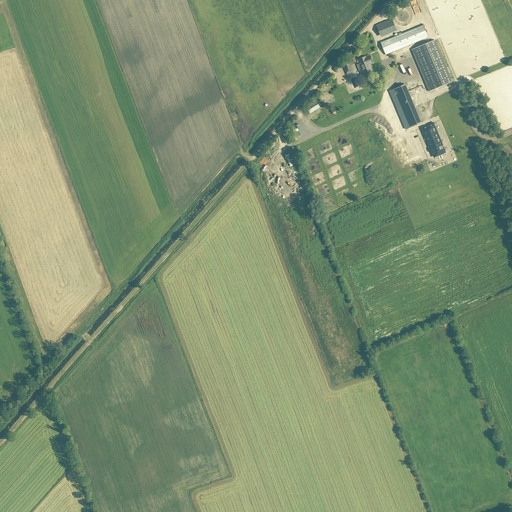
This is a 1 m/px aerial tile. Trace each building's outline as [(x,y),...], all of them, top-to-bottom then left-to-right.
[(423,25),(381,42),(386,55),(428,37),(423,25)] [(452,82),(435,40),(412,50),(429,92),(452,82)] [(361,75),(364,74),(365,76),(367,76),(371,75),(372,73),(371,71),(373,70),(370,64),(373,63),(370,55),(367,56),(358,60),(359,64),(357,65),(361,75)] [(352,59),(343,62),(348,74),(353,73),(349,64),(353,62),(352,59)] [(405,129),(422,123),(406,84),(390,91),(405,129)] [(307,115),(313,107),(311,105),(305,113),(307,115)] [(431,149),(430,150),(431,150),(434,157),(445,153),(442,145),(443,145),(442,145),(433,124),(434,123),(429,125),(430,126),(426,128),(426,126),(421,128),(421,129),(422,128),(431,149)]
